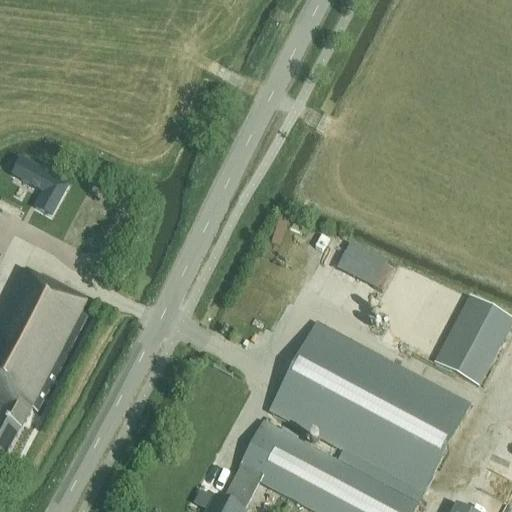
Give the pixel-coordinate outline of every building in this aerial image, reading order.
[(29,167),(21,183),(44,195),(35,211),(51,219),(68,188),(29,167)] [(25,214),(14,235),(35,246),(46,225),(25,214)] [(93,305),(41,278),(40,281),(23,273),(0,315),(0,409),(2,411),(0,415),(0,466),(2,467),(31,412),(36,415),(93,305)] [(478,389),(511,326),(511,324),(470,301),(435,366),(478,389)] [(308,511),(414,511),(470,409),(317,327),(269,415),(343,453),(337,463),(264,425),(238,474),(239,474),(223,504),(214,500),(207,511),(244,511),(259,485),(308,511)]
